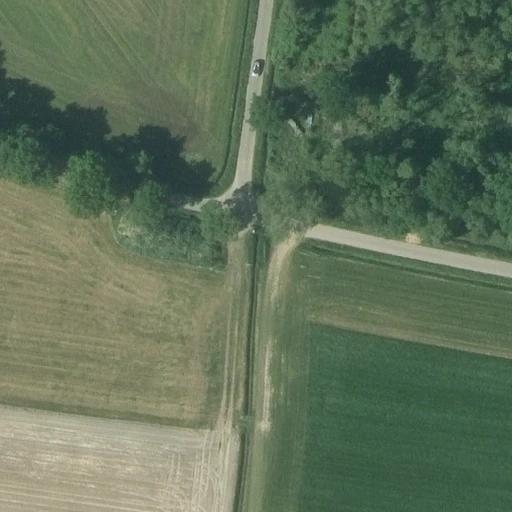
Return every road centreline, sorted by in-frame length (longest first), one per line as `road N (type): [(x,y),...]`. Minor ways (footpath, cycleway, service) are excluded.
road 1 (unclassified): [(511,270),(240,217)]
road 2 (unclassified): [(240,217),(77,177),(0,144)]
road 3 (unclassified): [(240,217),(269,0)]
